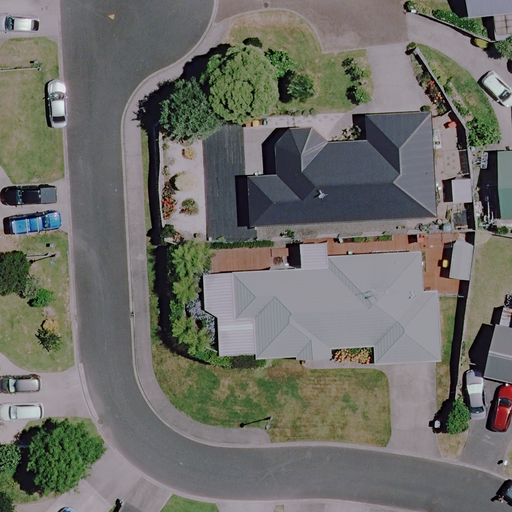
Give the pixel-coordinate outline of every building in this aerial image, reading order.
[(511,0),(458,0),(459,14),(489,13),(491,39),(511,37),(511,0)] [(283,165),(256,167),(259,217),(449,208),(444,103),(374,106),(375,132),(338,133),(321,118),(298,119),(282,135),(283,165)] [(511,150),(492,150),(492,220),(511,219),(511,150)] [(323,251),(323,241),(296,240),(295,268),(233,266),(231,353),(329,356),(329,343),(370,345),(370,360),(435,362),(437,298),(416,298),(418,254),(323,251)] [(511,311),(509,329),(486,325),(477,375),(511,382),(511,311)]
